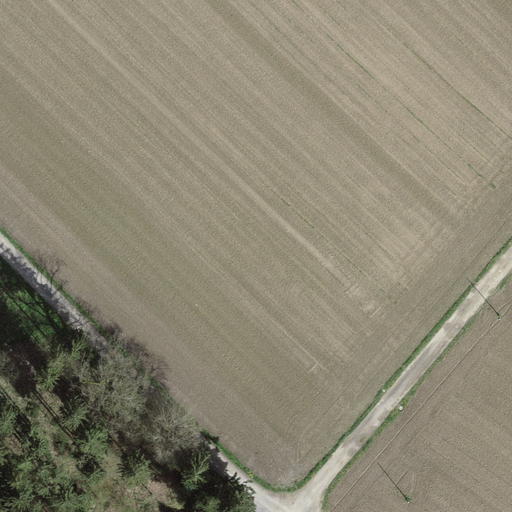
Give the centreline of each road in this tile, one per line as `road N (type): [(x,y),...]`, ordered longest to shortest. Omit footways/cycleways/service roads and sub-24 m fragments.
road 1 (track): [(0,245),(191,439),(282,511)]
road 2 (track): [(511,257),(295,511)]
